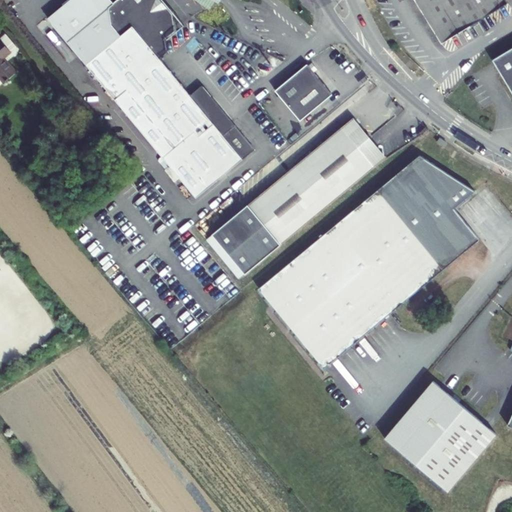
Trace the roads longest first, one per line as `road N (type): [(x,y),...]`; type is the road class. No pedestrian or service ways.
road 1 (unclassified): [(322,0),(363,56),(417,99)]
road 2 (unclassified): [(417,99),(379,54),(350,0)]
